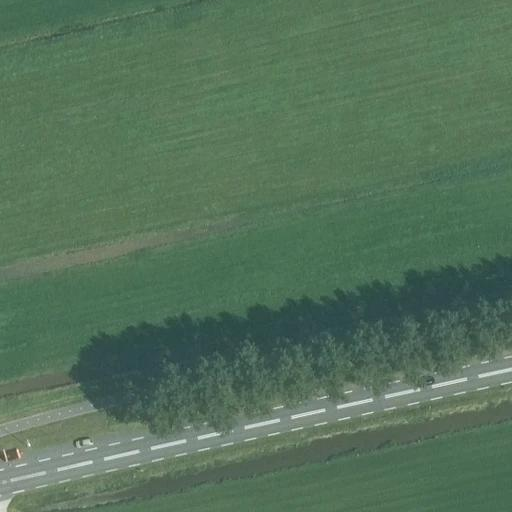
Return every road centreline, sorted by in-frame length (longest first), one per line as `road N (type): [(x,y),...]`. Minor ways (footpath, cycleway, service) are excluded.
road 1 (secondary): [(188,440),(511,370)]
road 2 (secondary): [(188,440),(0,483)]
